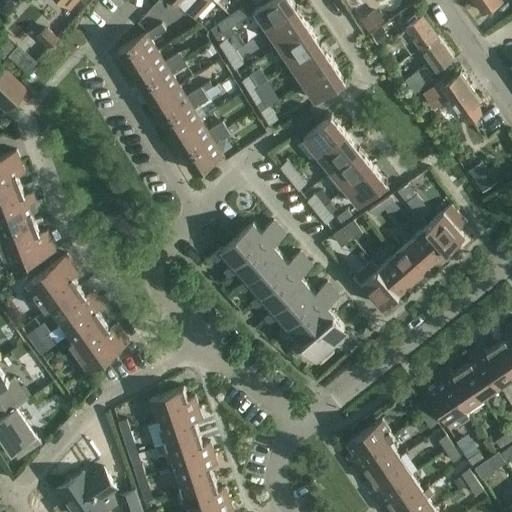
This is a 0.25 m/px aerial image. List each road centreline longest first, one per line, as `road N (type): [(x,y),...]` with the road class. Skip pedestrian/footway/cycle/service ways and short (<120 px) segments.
road 1 (residential): [(137,0),(96,50),(199,210)]
road 2 (residential): [(142,325),(61,212),(23,116)]
road 3 (residential): [(253,153),(368,75),(317,0)]
road 4 (residential): [(338,400),(511,265)]
road 5 (residential): [(13,495),(104,400),(171,365)]
road 6 (residential): [(511,108),(438,0)]
